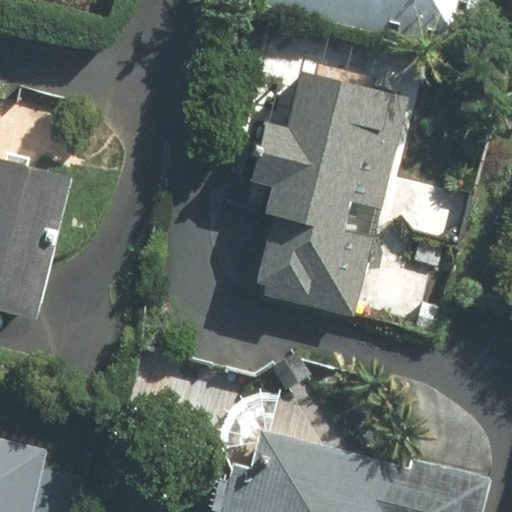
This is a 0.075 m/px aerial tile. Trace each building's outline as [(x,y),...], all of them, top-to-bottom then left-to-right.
[(270,0),(267,11),(403,47),(397,69),(461,86),(483,0),(270,0)] [(304,85),(265,75),(243,170),(266,175),(235,305),(438,353),(492,125),(377,97),(381,81),(309,64),(304,85)] [(0,166),(0,325),(31,334),(71,185),(0,166)] [(482,511),(491,481),(409,459),(405,472),(271,436),(260,476),(245,474),(243,474),(240,474),(237,475),(234,476),(231,476),(229,478),(226,479),(224,481),(221,482),(219,484),(217,486),(216,489),(214,491),(213,494),(212,496),(211,499),(210,502),(210,505),(210,507),(210,510),(209,511),(482,511)] [(31,511),(47,449),(0,438),(0,511),(31,511)]
